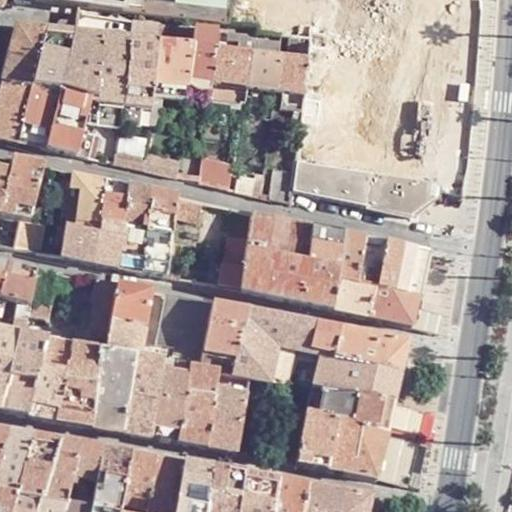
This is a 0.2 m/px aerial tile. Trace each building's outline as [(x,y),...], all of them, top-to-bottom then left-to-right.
[(36,0),(36,3),(79,8),(111,12),(121,14),(122,8),(123,0),(36,0)] [(141,10),(140,16),(167,20),(201,24),(221,27),(228,27),(229,12),(142,1),(141,10)] [(122,8),(121,14),(140,16),(141,10),(122,8)] [(131,35),(130,42),(157,45),(158,38),(159,26),(132,23),(131,35)] [(179,29),(176,48),(192,50),(194,30),(179,29)] [(30,90),(45,32),(16,30),(2,83),(24,88),(30,90)] [(218,33),(194,30),(192,50),(199,51),(215,52),(218,33)] [(60,98),(74,35),(45,32),(30,90),(50,95),(60,98)] [(108,39),(74,35),(60,98),(90,104),(86,123),(119,127),(127,66),(130,42),(108,39)] [(157,45),(130,42),(127,66),(119,127),(136,130),(138,111),(152,113),(153,96),(154,87),(157,45)] [(289,42),(287,62),(309,64),(311,47),(311,45),(289,42)] [(260,44),(258,58),(279,61),(281,46),(260,44)] [(157,45),(154,87),(153,96),(186,101),(187,91),(192,50),(176,48),(157,45)] [(199,51),(192,50),(187,91),(189,92),(193,94),(195,94),(197,95),(198,95),(199,95),(203,95),(206,95),(210,94),(211,86),(215,52),(199,51)] [(219,53),(215,52),(211,86),(248,92),(254,57),(228,54),(219,53)] [(254,57),(248,92),(274,96),(279,61),(258,58),(254,57)] [(274,96),(305,101),(305,95),(309,64),(287,62),(279,61),(274,96)] [(0,140),(16,145),(30,90),(24,88),(2,83),(0,88),(0,140)] [(47,152),(60,98),(50,95),(30,90),(16,145),(47,152)] [(90,104),(60,98),(47,152),(78,160),(86,123),(90,104)] [(301,120),(302,155),(328,154),(328,120),(301,120)] [(115,154),(139,158),(141,143),(117,140),(115,154)] [(226,188),(230,163),(199,157),(194,182),(226,188)] [(116,158),(114,166),(126,169),(127,160),(116,158)] [(4,192),(0,207),(0,218),(18,222),(31,225),(46,169),(12,162),(9,174),(4,192)] [(144,173),(145,164),(135,162),(134,171),(144,173)] [(151,166),(150,175),(161,177),(176,180),(178,172),(151,166)] [(0,207),(4,192),(9,174),(0,172),(0,207)] [(292,196),(294,177),(274,172),(268,202),(291,207),(292,196)] [(94,180),(72,175),(66,231),(98,236),(99,225),(105,183),(94,180)] [(238,178),(236,195),(253,199),(256,182),(238,178)] [(129,189),(105,183),(99,225),(123,231),(129,189)] [(153,193),(129,189),(123,231),(147,236),(172,241),(176,214),(178,199),(153,193)] [(178,199),(176,214),(198,219),(201,205),(178,199)] [(285,224),(252,216),(244,266),(240,294),(243,295),(248,296),(258,298),(274,302),(289,305),(306,309),(331,314),(336,284),(343,237),(324,232),(285,224)] [(0,249),(10,252),(18,222),(0,218),(0,249)] [(98,236),(94,266),(97,267),(118,271),(141,275),(147,236),(123,231),(99,225),(98,236)] [(66,231),(60,259),(72,262),(94,266),(98,236),(66,231)] [(147,236),(141,275),(166,280),(167,273),(172,241),(147,236)] [(364,242),(343,237),(336,284),(357,288),(364,242)] [(392,248),(364,242),(357,288),(374,292),(419,301),(429,256),(421,254),(392,248)] [(219,262),(215,289),(240,294),(244,266),(219,262)] [(29,270),(6,266),(0,292),(0,300),(17,305),(30,308),(31,307),(36,280),(37,271),(29,270)] [(37,271),(36,280),(43,281),(44,272),(37,271)] [(167,273),(166,280),(180,282),(181,275),(167,273)] [(118,288),(95,283),(91,302),(97,303),(89,341),(107,345),(118,288)] [(336,284),(331,314),(367,322),(374,292),(357,288),(336,284)] [(107,345),(105,356),(138,362),(151,294),(145,293),(118,288),(107,345)] [(374,292),(367,322),(411,331),(419,301),(374,292)] [(173,357),(171,369),(189,372),(200,374),(213,307),(192,302),(166,297),(155,354),(173,357)] [(52,311),(31,307),(30,308),(17,305),(14,323),(27,325),(27,321),(50,325),(49,324),(52,311)] [(213,307),(200,374),(223,378),(235,380),(249,313),(240,312),(213,307)] [(249,313),(235,380),(250,383),(280,389),(286,390),(293,353),(318,358),(312,388),(323,391),(357,399),(388,406),(395,407),(396,401),(402,377),(334,362),(339,332),(331,331),(304,325),(284,320),(249,313)] [(14,323),(11,338),(19,339),(24,340),(25,333),(27,325),(14,323)] [(369,338),(339,332),(334,362),(402,377),(409,346),(390,342),(369,338)] [(0,414),(19,339),(11,338),(0,335),(0,414)] [(19,339),(0,414),(27,420),(48,345),(30,342),(24,340),(19,339)] [(89,341),(87,353),(105,356),(107,345),(89,341)] [(71,349),(48,345),(27,420),(35,421),(57,426),(71,349)] [(87,353),(71,349),(57,426),(73,429),(91,432),(105,356),(87,353)] [(155,354),(153,365),(163,367),(171,369),(173,357),(155,354)] [(105,356),(91,432),(122,438),(138,362),(105,356)] [(138,362),(122,438),(151,443),(163,367),(153,365),(138,362)] [(163,367),(151,443),(177,447),(189,372),(171,369),(163,367)] [(189,372),(177,447),(186,449),(207,453),(219,397),(223,378),(200,374),(189,372)] [(312,388),(310,389),(304,417),(317,420),(323,391),(312,388)] [(357,399),(323,391),(317,420),(336,425),(372,433),(387,437),(395,407),(388,406),(357,399)] [(219,397),(207,453),(222,455),(236,458),(247,401),(219,397)] [(296,459),(294,469),(327,475),(336,425),(317,420),(304,417),(296,459)] [(336,425),(327,475),(376,484),(380,469),(387,437),(372,433),(336,425)] [(33,439),(8,435),(0,460),(0,496),(15,499),(26,463),(33,439)] [(59,444),(33,439),(26,463),(15,499),(24,501),(41,504),(48,479),(59,444)] [(89,449),(59,444),(48,479),(41,504),(67,509),(83,511),(91,511),(94,503),(70,498),(74,482),(97,486),(103,452),(89,449)] [(131,457),(103,452),(97,486),(94,503),(91,511),(120,511),(121,509),(131,457)] [(148,511),(158,461),(131,457),(121,509),(140,511),(148,511)] [(289,457),(287,467),(294,469),(296,459),(289,457)] [(176,511),(185,466),(158,461),(148,511),(176,511)] [(207,511),(215,471),(185,466),(176,511),(207,511)] [(239,511),(243,476),(215,471),(207,511),(239,511)] [(273,511),(278,482),(243,476),(239,511),(273,511)] [(304,511),(308,488),(278,482),(273,511),(304,511)] [(308,488),(304,511),(369,511),(373,500),(308,488)] [(0,511),(11,511),(15,499),(0,496),(0,511)] [(15,499),(11,511),(38,511),(41,504),(24,501),(15,499)]
